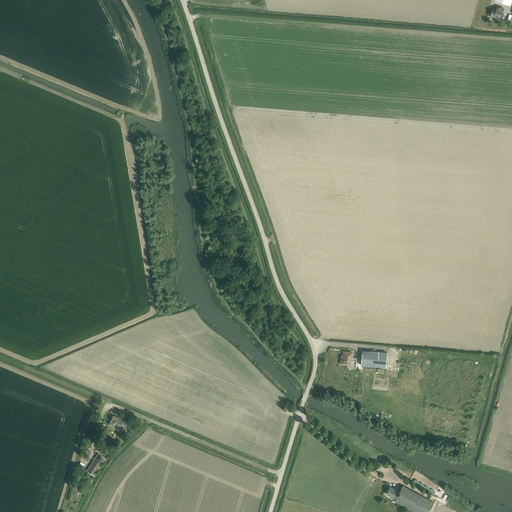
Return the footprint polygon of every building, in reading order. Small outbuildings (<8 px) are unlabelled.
[(493,9),(490,16),(501,19),(504,9),(497,7),(496,10),(493,9)] [(362,350),(361,365),(386,368),(387,353),(362,350)] [(351,365),(352,352),(343,352),(343,356),(341,356),(341,364),(351,365)] [(113,415),(109,425),(113,427),(115,423),(127,428),(129,422),(113,415)] [(98,453),(86,471),(94,476),(105,458),(98,453)] [(390,486),(387,494),(396,499),(395,501),(414,511),(428,511),(434,503),(434,502),(403,486),(400,492),(390,486)]
